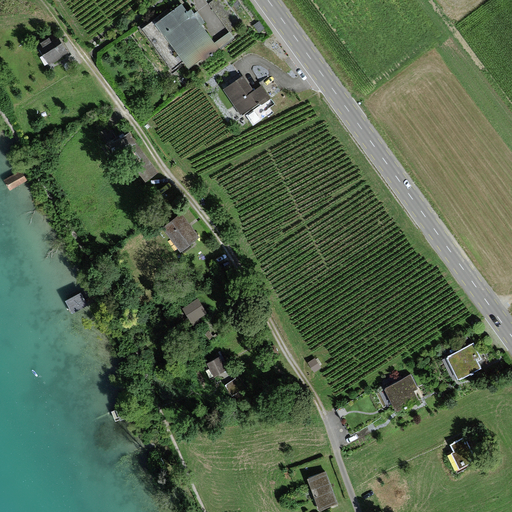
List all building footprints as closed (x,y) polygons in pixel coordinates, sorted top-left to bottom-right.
[(187,12),(181,5),(156,23),(153,19),(139,29),(171,73),(183,65),(188,73),(236,38),(231,30),(214,42),(201,25),(204,22),(197,12),(195,14),(191,9),(187,12)] [(69,54),(55,34),(36,46),(50,66),(69,54)] [(254,91),(243,76),(224,90),(242,116),(259,103),(261,105),(271,98),(262,86),(254,91)] [(130,132),(112,145),(119,154),(129,147),(142,165),(137,169),(146,181),(159,172),(130,132)] [(23,172),(5,181),(9,190),(27,180),(23,172)] [(191,224),(182,213),(163,227),(180,252),(200,237),(191,224)] [(65,300),(71,313),(88,305),(82,291),(65,300)] [(207,313),(198,299),(183,309),(193,323),(207,313)] [(480,356),(473,343),(446,357),(458,381),(481,369),(477,361),(481,359),(480,356)] [(221,357),(207,363),(214,377),(227,371),(223,361),(221,357)] [(315,358),(308,363),(314,373),(321,368),(315,358)] [(418,389),(411,375),(384,389),(397,413),(414,404),(420,401),(414,391),(418,389)] [(239,377),(226,386),(232,397),(247,387),(239,377)] [(128,404),(116,408),(120,420),(132,416),(128,404)] [(476,460),(464,438),(450,445),(453,450),(454,452),(451,454),(459,469),(476,460)] [(326,471),(306,478),(318,511),(334,506),(338,504),(326,471)]
